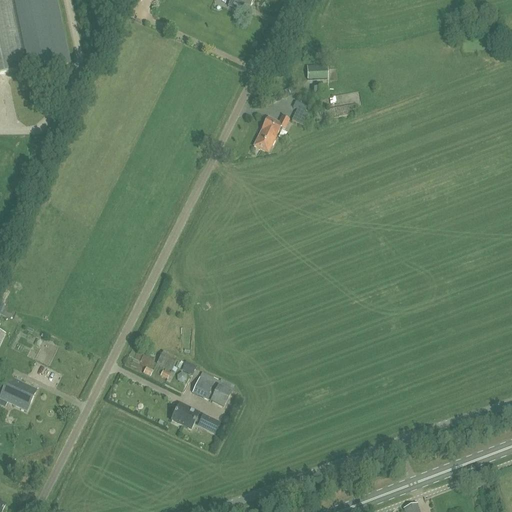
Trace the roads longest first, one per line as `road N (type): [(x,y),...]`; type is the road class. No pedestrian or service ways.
road 1 (unclassified): [(34,511),(291,0)]
road 2 (unclassified): [(202,511),(511,402)]
road 3 (primary): [(339,511),(511,446)]
road 4 (unknown): [(20,117),(51,109),(74,76),(79,32),(72,0)]
